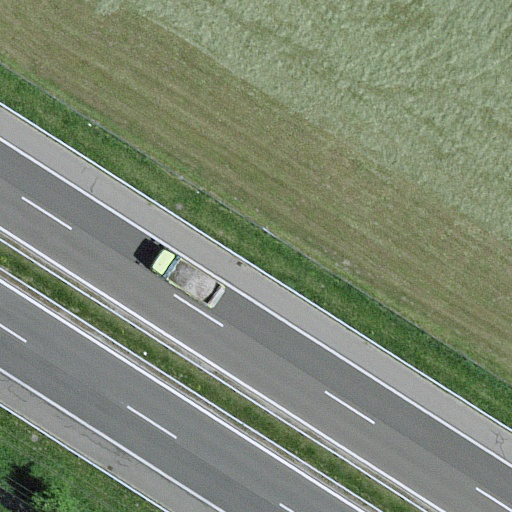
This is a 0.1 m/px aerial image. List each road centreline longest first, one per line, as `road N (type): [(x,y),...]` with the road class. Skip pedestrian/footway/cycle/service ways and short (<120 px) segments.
road 1 (motorway): [(510,511),(0,184)]
road 2 (motorway): [(0,327),(287,511)]
